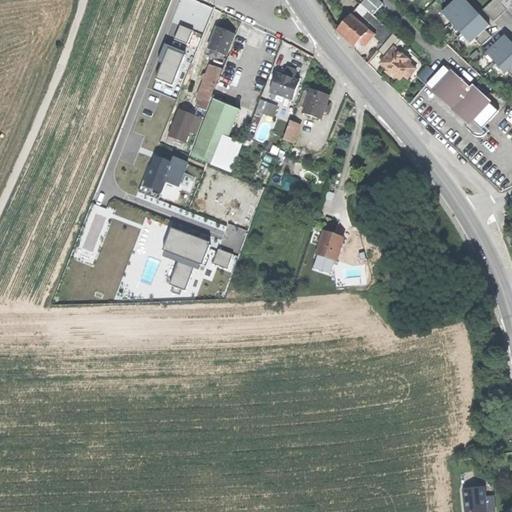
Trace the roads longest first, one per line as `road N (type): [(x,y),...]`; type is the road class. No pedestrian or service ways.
road 1 (unclassified): [(176,0),(110,182),(117,192),(235,240)]
road 2 (secondary): [(467,217),(313,25)]
road 3 (track): [(83,0),(0,202)]
